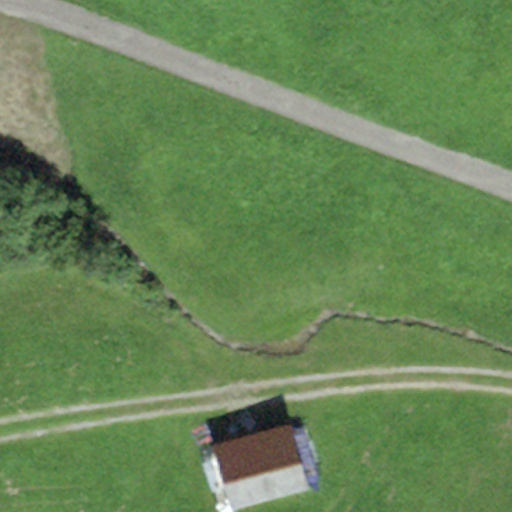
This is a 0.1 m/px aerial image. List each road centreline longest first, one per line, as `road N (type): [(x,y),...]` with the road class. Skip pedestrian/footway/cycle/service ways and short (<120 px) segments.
road 1 (track): [(0,3),(511,200)]
road 2 (track): [(511,394),(379,380),(0,436)]
